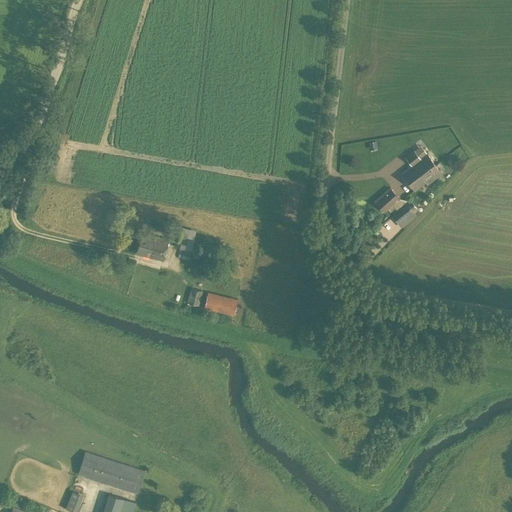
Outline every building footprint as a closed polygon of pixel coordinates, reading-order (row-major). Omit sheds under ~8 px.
[(405,157),(411,166),(401,173),(410,184),(418,177),(415,173),(421,168),(423,171),(426,169),(427,171),(429,170),(428,169),(435,165),(427,154),(420,159),(414,150),(405,157)] [(418,177),(410,184),(414,190),(425,182),(427,184),(441,173),(435,165),(428,169),(429,170),(427,171),(426,169),(423,171),(421,168),(415,173),(418,177)] [(375,201),(383,211),(399,197),(391,188),(375,201)] [(398,223),(413,211),(406,203),(391,215),(398,223)] [(189,228),(189,229),(179,226),(177,235),(172,233),(170,240),(175,241),(174,246),(190,251),(193,239),(187,237),(188,237),(194,238),(196,229),(189,228)] [(136,253),(162,260),(168,239),(141,232),(136,253)] [(186,303),(198,306),(202,291),(190,288),(186,303)] [(203,308),(233,315),(237,299),(207,292),(203,308)] [(137,493),(145,470),(84,451),(77,474),(137,493)] [(72,491),(65,508),(74,511),(76,511),(83,495),(72,491)] [(108,493),(101,511),(132,511),(136,502),(108,493)]
